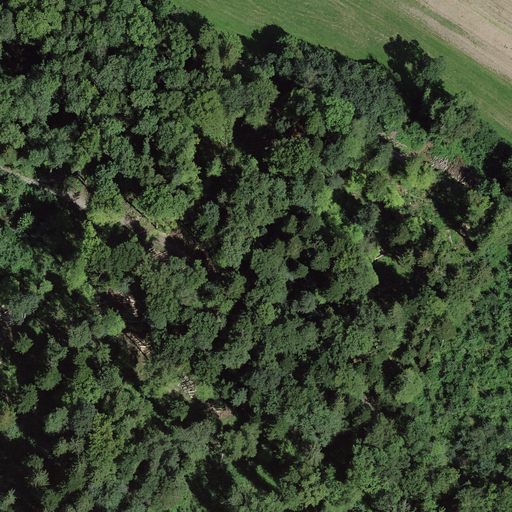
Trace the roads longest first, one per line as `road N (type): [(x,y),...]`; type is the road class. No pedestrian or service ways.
road 1 (track): [(0,173),(258,302),(333,362),(390,440),(503,511)]
road 2 (track): [(511,221),(183,45),(33,0)]
road 3 (track): [(152,511),(75,430),(0,399)]
